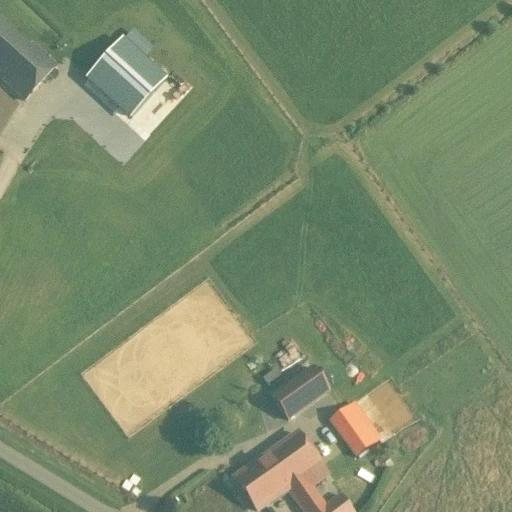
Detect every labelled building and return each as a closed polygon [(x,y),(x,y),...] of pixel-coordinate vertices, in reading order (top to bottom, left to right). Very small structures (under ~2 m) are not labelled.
[(32,48),(30,49),(0,24),(0,73),(4,78),(0,81),(0,132),(21,107),(19,105),(54,70),(32,48)] [(118,47),(83,82),(125,125),(160,90),(118,47)] [(316,372),(275,400),(291,423),(332,395),(316,372)] [(353,406),(329,423),(356,460),(380,443),(353,406)] [(256,511),(285,492),(298,511),(350,511),(339,497),(325,507),(304,479),(319,468),(297,437),(234,481),(256,511)]
